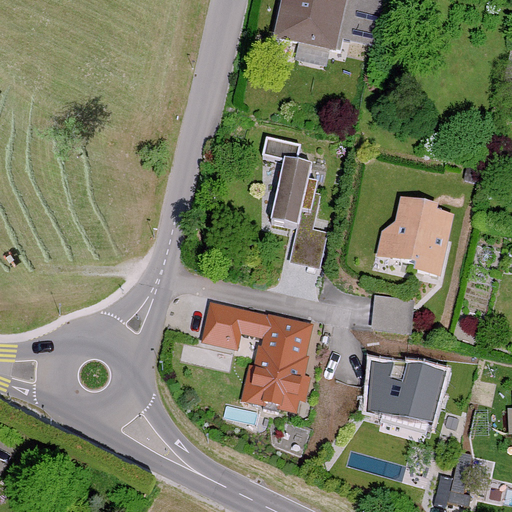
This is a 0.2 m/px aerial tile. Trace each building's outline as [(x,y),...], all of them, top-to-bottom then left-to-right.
[(386,0),(281,0),(273,40),(336,55),(340,39),(376,47),(386,0)] [(287,266),(317,272),(324,238),(310,235),(315,204),(312,203),(315,189),(303,187),(306,171),(294,169),(298,151),(259,144),(256,162),(277,166),(266,226),(293,231),(287,266)] [(391,229),(377,236),(370,270),(436,284),(449,222),(432,218),(434,211),(396,203),(391,229)] [(412,303),(371,302),(370,338),(411,339),(412,303)] [(314,329),(205,308),(198,346),(234,354),(236,341),(253,344),(241,407),(296,418),(314,329)] [(367,364),(361,414),(427,427),(437,378),(367,364)]
